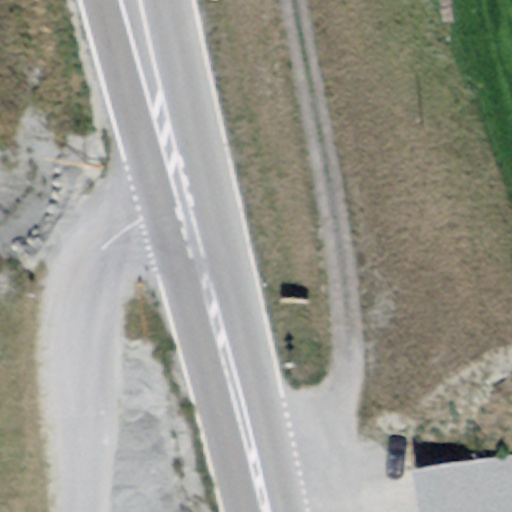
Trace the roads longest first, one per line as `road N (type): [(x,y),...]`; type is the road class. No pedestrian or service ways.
road 1 (track): [(257,487),(306,479),(345,406),(342,296),(296,0)]
road 2 (primary): [(264,511),(130,0)]
